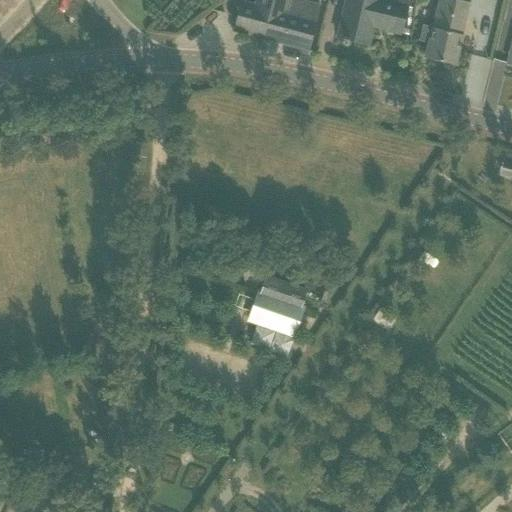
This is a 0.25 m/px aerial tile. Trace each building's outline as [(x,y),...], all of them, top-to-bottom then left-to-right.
[(0,0),(0,16),(14,0),(0,0)] [(249,0),(248,5),(240,3),(233,31),(308,51),(320,8),(290,0),(249,0)] [(382,30),(399,34),(406,6),(379,0),(345,0),(336,38),(344,40),(343,41),(347,42),(348,41),(368,45),(374,21),(383,23),(382,30)] [(429,44),(425,59),(454,66),(469,3),(454,0),(439,0),(432,29),(423,27),(419,41),(429,44)] [(511,161),(505,159),(501,176),(511,178),(511,161)] [(260,295),(257,294),(248,320),(294,336),(303,310),(299,309),(305,292),(266,279),(260,295)]
